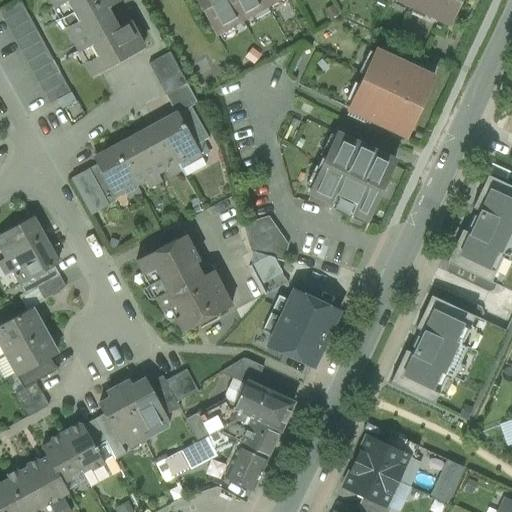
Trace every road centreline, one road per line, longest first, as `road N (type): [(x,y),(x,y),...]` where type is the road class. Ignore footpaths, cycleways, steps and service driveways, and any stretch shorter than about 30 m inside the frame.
road 1 (tertiary): [(466,121),(286,511)]
road 2 (residential): [(132,335),(35,164)]
road 3 (residential): [(35,164),(153,92)]
